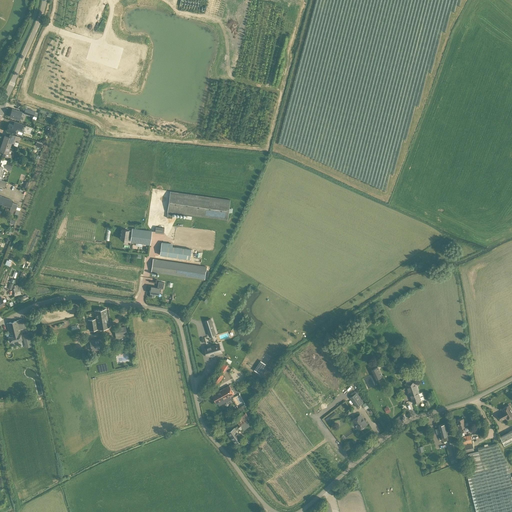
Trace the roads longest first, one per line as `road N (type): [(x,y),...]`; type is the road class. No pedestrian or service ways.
road 1 (unclassified): [(273,511),(203,425),(170,312),(64,297),(0,323)]
road 2 (unclassified): [(511,379),(402,424),(300,511)]
road 3 (unknown): [(164,0),(218,23),(228,74),(270,88)]
